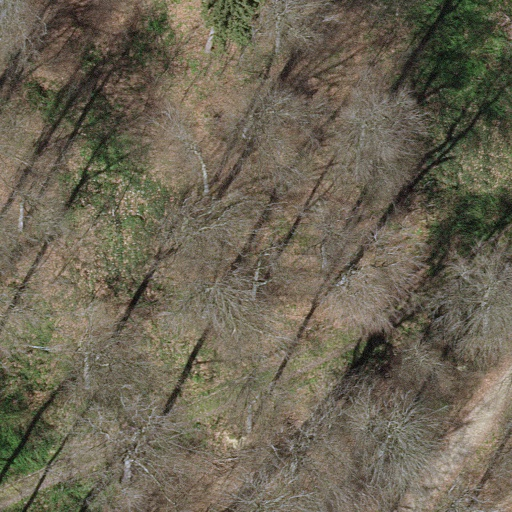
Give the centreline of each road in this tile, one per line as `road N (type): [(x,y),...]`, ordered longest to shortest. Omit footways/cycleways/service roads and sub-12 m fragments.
road 1 (track): [(0,499),(511,235)]
road 2 (track): [(412,511),(511,390)]
